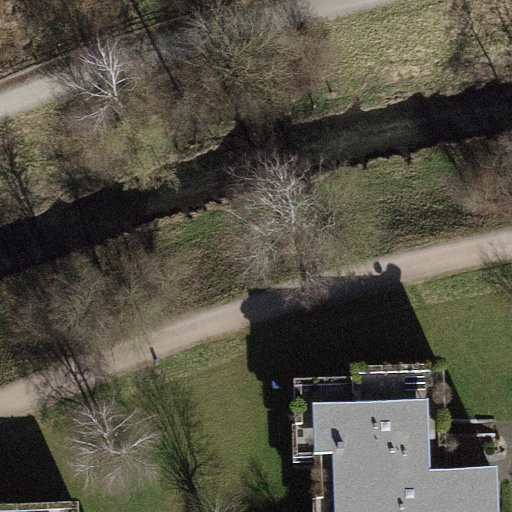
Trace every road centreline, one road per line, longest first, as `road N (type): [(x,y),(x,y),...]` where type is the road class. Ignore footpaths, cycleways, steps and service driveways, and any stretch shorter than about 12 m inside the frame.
road 1 (track): [(0,402),(216,319),(511,240)]
road 2 (track): [(0,106),(347,0)]
